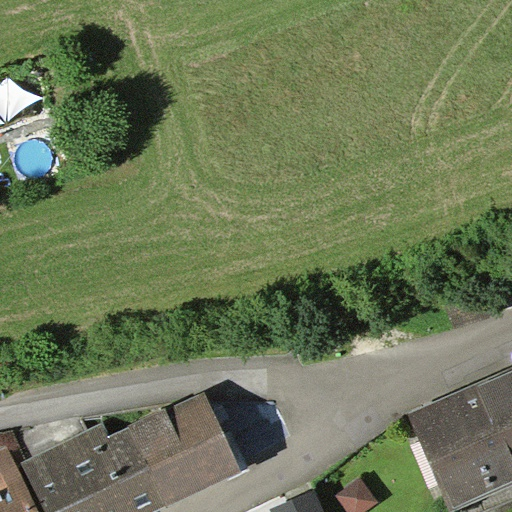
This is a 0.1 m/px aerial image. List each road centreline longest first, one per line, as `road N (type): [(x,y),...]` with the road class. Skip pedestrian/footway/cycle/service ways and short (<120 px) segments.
road 1 (residential): [(0,413),(235,375),(354,392)]
road 2 (residential): [(175,511),(354,392)]
road 3 (residential): [(354,392),(511,336)]
